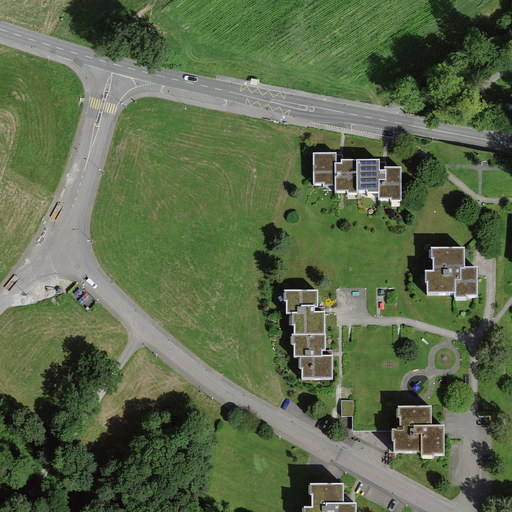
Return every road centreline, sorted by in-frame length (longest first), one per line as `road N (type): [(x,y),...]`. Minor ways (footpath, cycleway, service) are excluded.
road 1 (residential): [(64,239),(82,269),(183,362),(442,511)]
road 2 (tertiary): [(114,64),(511,144)]
road 3 (track): [(148,329),(24,511)]
road 4 (residential): [(114,64),(64,239)]
